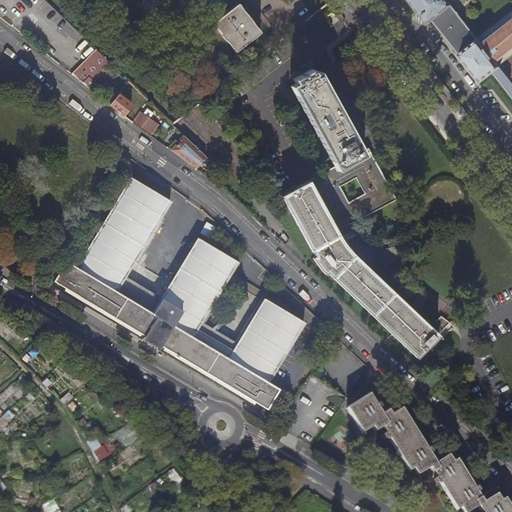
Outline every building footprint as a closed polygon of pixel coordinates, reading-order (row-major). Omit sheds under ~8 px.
[(409,0),(429,25),(433,22),(453,7),(447,0),(409,0)] [(226,15),(214,24),(236,53),(262,34),(255,25),(239,4),(226,15)] [(479,40),(453,7),(433,22),(481,84),(494,74),(501,69),(502,68),(498,63),(511,51),(511,22),(484,45),(480,40),(479,40)] [(511,22),(511,14),(480,40),(484,45),(511,22)] [(315,27),(310,20),(299,29),(304,35),(315,27)] [(96,52),(72,76),(83,86),(89,79),(91,82),(108,64),(96,52)] [(291,88),(335,168),(282,198),(317,259),(315,261),(325,275),(327,273),(328,274),(392,336),(417,360),(438,337),(346,248),(338,235),(397,201),(369,150),(363,153),(313,63),(302,69),(307,79),(291,88)] [(511,82),(501,69),(494,74),(511,96),(511,82)] [(126,101),(117,112),(123,117),(125,117),(130,113),(132,107),(126,101)] [(142,115),(135,125),(151,137),(158,128),(152,123),(153,122),(142,115)] [(170,151),(195,170),(206,159),(184,137),(178,144),(172,150),(170,151)] [(172,150),(178,144),(176,142),(169,148),(172,150)] [(267,383),(303,323),(265,300),(237,346),(200,324),(232,270),(207,255),(209,252),(195,243),(161,300),(124,278),(169,202),(130,179),(76,269),(65,262),(52,282),(145,337),(148,332),(161,340),(158,345),(266,410),(278,390),(267,383)] [(198,239),(195,243),(209,252),(207,255),(232,270),(236,262),(198,239)] [(148,332),(145,337),(158,345),(161,340),(148,332)] [(435,465),(401,411),(391,417),(388,412),(381,417),(368,396),(346,410),(362,435),(372,429),(375,433),(382,429),(409,472),(412,470),(417,476),(430,469),(456,511),(461,509),(462,511),(468,511),(477,507),(480,511),(510,511),(503,500),(499,503),(495,496),(482,503),(456,461),(452,464),(448,458),(435,465)] [(109,439),(100,443),(98,437),(89,441),(98,460),(115,452),(109,439)] [(55,499),(43,504),(46,511),(59,511),(61,511),(55,499)]
